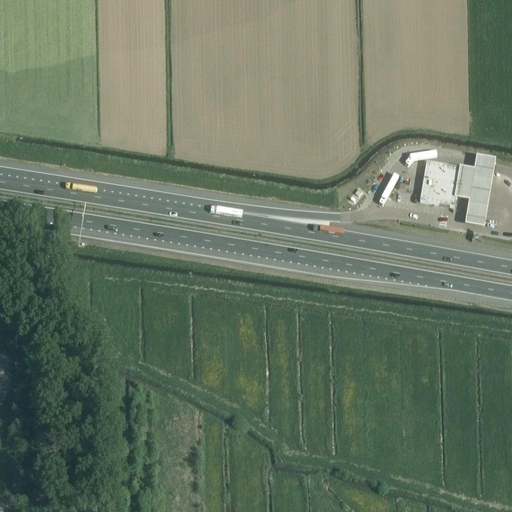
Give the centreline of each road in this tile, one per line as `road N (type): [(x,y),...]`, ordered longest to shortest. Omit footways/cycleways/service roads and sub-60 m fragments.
road 1 (motorway): [(11,209),(511,292)]
road 2 (motorway): [(511,266),(216,215)]
road 3 (motorway): [(216,215),(0,181)]
road 4 (motorway): [(340,217),(216,215)]
